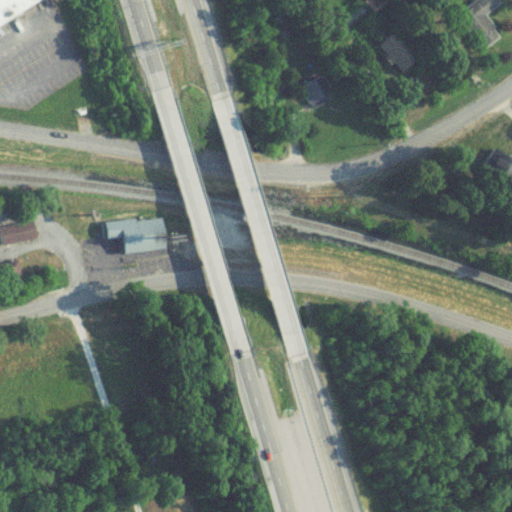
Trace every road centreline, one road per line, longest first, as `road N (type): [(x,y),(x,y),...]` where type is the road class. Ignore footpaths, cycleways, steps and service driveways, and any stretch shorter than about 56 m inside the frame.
road 1 (tertiary): [(511,84),(426,142),(366,169),(321,178),(0,134)]
road 2 (secondary): [(167,287),(326,287),(496,338)]
road 3 (motorway): [(285,324),(216,93)]
road 4 (motorway): [(159,94),(222,318)]
road 5 (residential): [(79,300),(67,249),(48,244),(0,253),(32,217),(67,249)]
road 6 (motorway): [(222,318),(283,511)]
road 7 (motorway): [(345,511),(285,324)]
road 8 (secondary): [(0,320),(167,287)]
